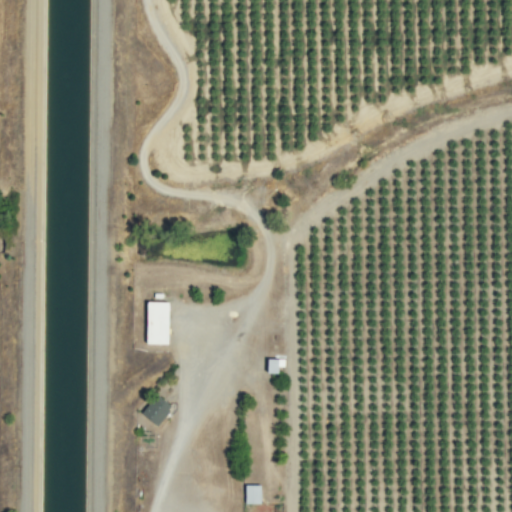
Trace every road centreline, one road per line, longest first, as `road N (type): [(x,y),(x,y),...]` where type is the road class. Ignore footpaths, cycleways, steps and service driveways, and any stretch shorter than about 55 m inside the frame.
road 1 (track): [(22,511),(27,0)]
road 2 (track): [(101,0),(96,511)]
